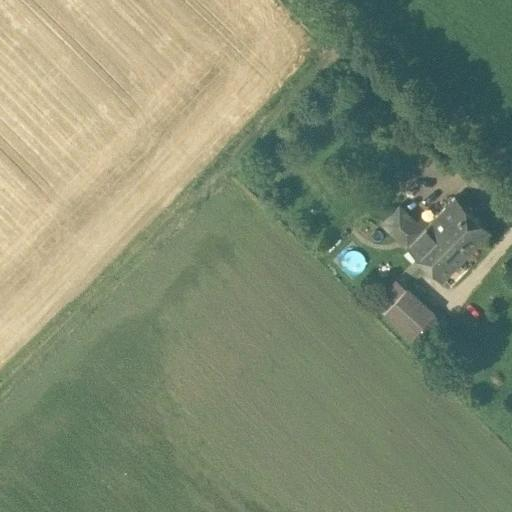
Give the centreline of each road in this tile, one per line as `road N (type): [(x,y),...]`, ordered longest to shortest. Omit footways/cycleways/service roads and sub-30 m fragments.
road 1 (track): [(0,385),(344,37)]
road 2 (residential): [(511,203),(303,0)]
